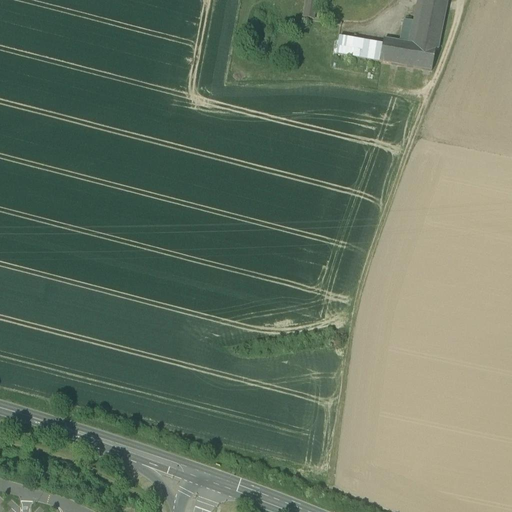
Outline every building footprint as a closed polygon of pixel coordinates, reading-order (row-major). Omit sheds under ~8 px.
[(306,0),(302,22),(312,24),(316,0),(314,0),(306,0)] [(446,10),(448,1),(443,0),(423,0),(422,6),(446,10)] [(438,51),(446,10),(422,6),(418,24),(414,46),(401,44),(384,41),(383,47),(384,47),(381,63),(432,72),(436,51),(438,51)] [(406,22),(401,44),(414,46),(418,24),(406,22)] [(348,58),(351,41),(340,39),(337,56),(348,58)] [(348,58),(381,63),(384,47),(383,47),(351,41),(348,58)]
